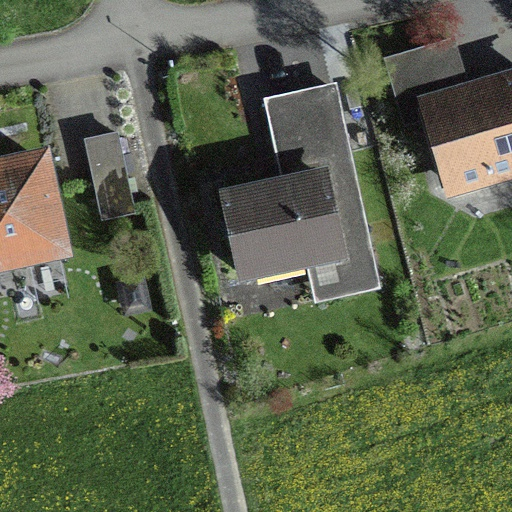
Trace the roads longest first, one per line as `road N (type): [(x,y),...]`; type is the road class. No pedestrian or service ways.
road 1 (track): [(132,37),(234,511)]
road 2 (residential): [(132,37),(319,0)]
road 3 (residential): [(0,62),(132,37)]
